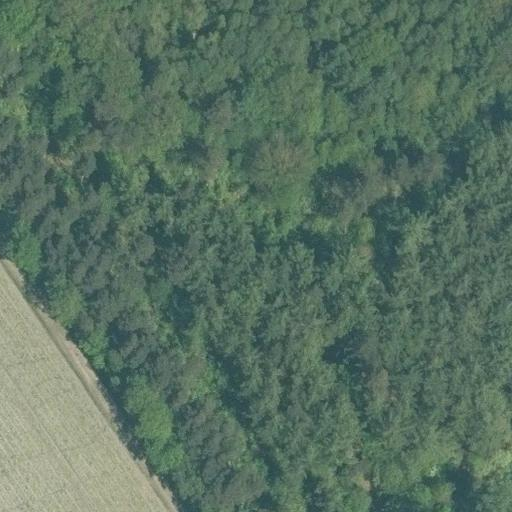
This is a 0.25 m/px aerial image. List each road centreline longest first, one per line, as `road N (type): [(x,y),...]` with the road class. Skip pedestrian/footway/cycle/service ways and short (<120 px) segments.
road 1 (track): [(376,511),(325,365),(327,333),(362,305),(511,239)]
road 2 (track): [(181,511),(0,246)]
